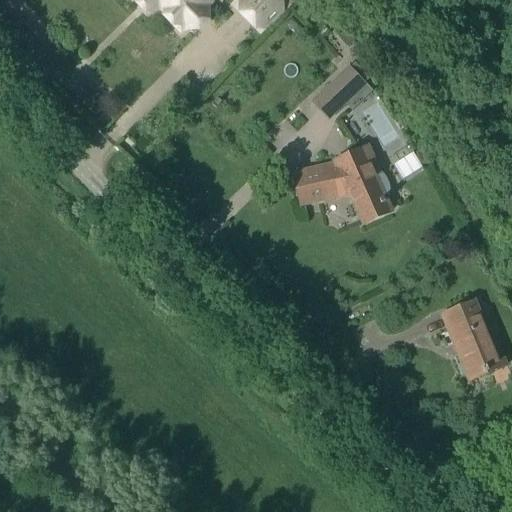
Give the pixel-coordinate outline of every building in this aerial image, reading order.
[(137,0),(137,4),(147,13),(162,14),(182,34),(212,3),(209,0),(137,0)] [(267,30),(285,14),(285,3),(282,0),(241,0),(238,3),(237,14),(255,32),(267,30)] [(326,0),(311,0),(310,1),(319,13),(330,4),(326,0)] [(367,86),(349,68),(337,80),(354,98),(367,86)] [(394,212),(385,191),(389,189),(370,145),(332,162),(333,166),(295,175),(302,206),(351,195),(364,226),(394,212)] [(470,381),(509,365),(498,342),(494,344),(477,305),(445,318),(470,381)]
